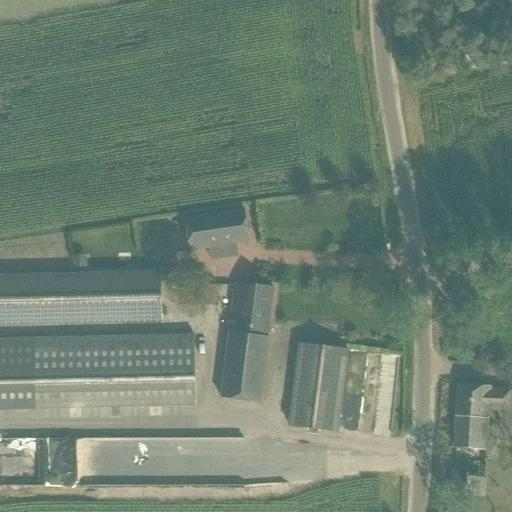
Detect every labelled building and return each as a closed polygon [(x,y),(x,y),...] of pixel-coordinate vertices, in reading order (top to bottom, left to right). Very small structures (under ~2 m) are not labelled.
[(249,242),(245,211),(186,219),(190,251),(249,242)] [(85,255),(73,255),(73,266),(86,266),(85,255)] [(0,275),(0,325),(162,322),(161,271),(0,275)] [(185,283),(184,303),(216,305),(217,285),(185,283)] [(269,324),(273,288),(235,283),(223,394),(260,400),(271,325),(269,324)] [(190,335),(124,336),(0,338),(0,409),(34,409),(192,405),(190,335)] [(289,426),(337,432),(347,350),(300,344),(289,426)] [(458,384),(452,494),(484,497),(489,409),(505,410),(506,388),(458,384)]
